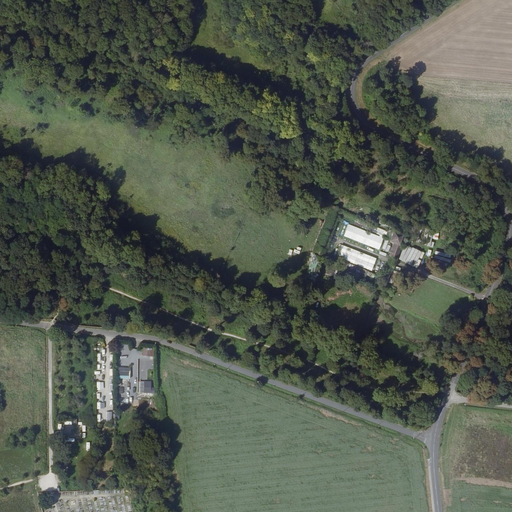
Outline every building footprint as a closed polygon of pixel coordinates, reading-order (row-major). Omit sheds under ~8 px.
[(340,209),(333,206),(316,251),(314,250),(313,253),(306,273),(316,277),(323,257),(328,258),(329,255),(324,253),(340,209)] [(347,224),(343,236),(370,246),(369,250),(374,252),(375,249),(378,250),(383,236),(384,237),(386,230),(371,225),(369,232),(347,224)] [(389,240),(394,242),(389,255),(392,256),(390,260),(395,261),(397,257),(397,258),(401,246),(398,245),(403,235),(393,230),(392,233),(389,240)] [(413,266),(420,251),(404,244),(397,259),(413,266)] [(450,259),(449,258),(451,255),(435,250),(433,258),(449,262),(450,259)] [(383,278),(334,257),(332,261),(338,263),(335,270),(379,288),(380,287),(383,278)] [(385,265),(383,272),(391,275),(394,265),(389,264),(388,266),(385,265)] [(117,345),(117,364),(128,365),(128,361),(124,361),(124,356),(126,356),(126,345),(117,345)] [(152,356),(152,349),(142,348),(142,356),(152,356)] [(138,360),(138,393),(151,393),(151,382),(147,381),(147,369),(152,369),(152,360),(138,360)] [(116,379),(129,379),(129,367),(117,367),(116,379)]
